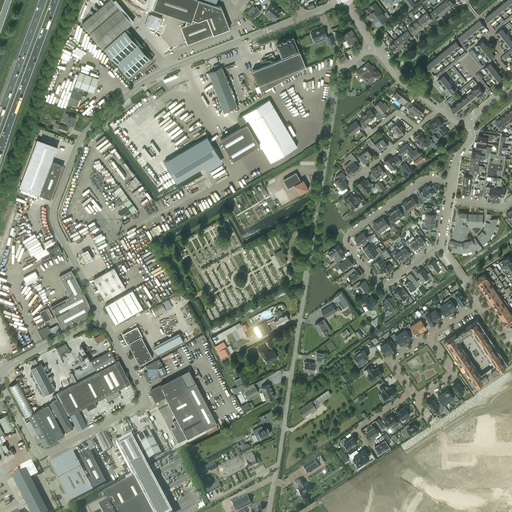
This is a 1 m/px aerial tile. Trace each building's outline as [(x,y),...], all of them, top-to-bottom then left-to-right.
[(142,50),(124,29),(132,23),(112,0),(108,0),(82,23),(103,48),(104,47),(129,76),(141,65),(143,68),(152,59),(143,49),(142,50)] [(156,0),(153,9),(187,20),(185,25),(180,27),(187,44),(229,28),(221,7),(215,5),(216,0),(156,0)] [(383,0),(382,2),(384,5),(388,4),(389,6),(388,10),(390,12),(393,12),(394,9),(392,6),(394,4),(398,3),(399,0),(383,0)] [(411,8),(415,5),(410,0),(404,0),(408,5),(411,8)] [(443,2),(444,1),(442,0),(441,0),(437,3),(444,12),(449,8),(443,2)] [(506,1),(501,6),(505,12),(510,7),(506,1)] [(434,9),(439,15),(444,12),(437,3),(433,7),(434,9)] [(281,13),(271,5),(266,11),(273,17),(271,19),(273,21),(275,19),(276,19),(281,13)] [(140,6),(135,13),(141,18),(146,11),(140,6)] [(256,6),(249,15),(253,19),(261,10),(256,6)] [(500,16),(505,12),(501,6),(495,10),(500,16)] [(369,7),(365,11),(367,14),(368,16),(368,15),(371,18),(372,17),(379,25),(387,18),(378,7),(373,11),(369,7)] [(421,16),(427,23),(431,19),(423,8),(420,10),(422,13),(423,12),(424,13),(421,16)] [(439,15),(434,9),(432,11),(430,9),(428,10),(435,19),(439,15)] [(495,20),(500,16),(495,10),(490,14),(495,20)] [(427,23),(421,16),(418,12),(415,14),(417,16),(418,16),(419,17),(416,19),(422,26),(427,23)] [(157,29),(161,18),(150,14),(146,25),(157,29)] [(490,24),(495,20),(490,14),(485,18),(490,24)] [(413,20),(411,22),(417,30),(422,26),(416,19),(413,16),(411,18),(413,20)] [(413,34),(417,30),(411,22),(409,19),(406,22),(408,24),(409,23),(410,25),(407,27),(413,34)] [(480,20),(474,25),(480,32),(486,28),(480,20)] [(474,25),(469,29),(475,36),(480,32),(474,25)] [(402,34),(408,41),(412,37),(403,26),(401,28),(403,30),(404,30),(405,31),(402,34)] [(311,33),(314,40),(326,35),(323,28),(311,33)] [(496,33),(500,38),(506,33),(502,28),(496,33)] [(469,41),(475,36),(469,29),(463,34),(469,41)] [(350,30),(343,34),(349,46),(354,43),(354,44),(355,43),(357,41),(353,34),(352,35),(350,30)] [(408,41),(402,34),(399,30),(396,32),(398,34),(399,34),(400,35),(397,37),(403,44),(408,41)] [(504,43),(510,39),(506,33),(500,38),(504,43)] [(403,44),(397,37),(394,34),(392,36),(393,38),(394,37),(396,39),(393,41),(398,48),(403,44)] [(458,38),(464,45),(469,41),(463,34),(458,38)] [(283,58),(300,51),(294,37),(277,43),(283,58)] [(393,41),(392,40),(390,37),(387,40),(389,42),(390,41),(391,43),(388,45),(394,52),(398,48),(393,41)] [(66,46),(64,48),(71,55),(72,54),(70,52),(77,45),(71,39),(65,45),(66,46)] [(451,45),(456,51),(461,47),(456,41),(451,45)] [(476,45),(481,51),(487,46),(482,41),(476,45)] [(451,55),(456,51),(451,45),(446,49),(451,55)] [(485,56),(491,51),(487,46),(481,51),(485,56)] [(446,49),(441,53),(446,59),(451,55),(446,49)] [(306,67),(300,51),(283,58),(253,70),(258,83),(259,86),(261,91),(262,91),(306,67)] [(489,61),(495,56),(491,51),(485,56),(489,61)] [(441,63),(446,59),(441,53),(436,57),(441,63)] [(342,64),(348,59),(345,55),(339,60),(342,64)] [(436,68),(441,63),(436,57),(431,62),(436,68)] [(367,62),(356,72),(360,77),(360,76),(368,85),(380,75),(376,70),(375,71),(367,62)] [(431,72),(436,68),(431,62),(426,66),(431,72)] [(484,68),(488,73),(494,68),(490,63),(484,68)] [(224,112),(237,105),(222,68),(209,73),(210,76),(224,112)] [(488,73),(492,78),(498,73),(494,68),(488,73)] [(95,83),(97,77),(80,71),(74,86),(68,103),(77,106),(83,89),(88,90),(92,92),(95,83)] [(502,78),(498,73),(492,78),(496,83),(502,78)] [(438,80),(442,85),(448,80),(444,75),(438,80)] [(446,90),(452,85),(448,80),(442,85),(446,90)] [(450,95),(456,90),(452,85),(446,90),(450,95)] [(473,90),(479,97),(484,92),(478,85),(473,90)] [(164,93),(160,86),(153,91),(158,97),(164,93)] [(393,96),(392,98),(394,100),(396,98),(403,104),(403,105),(406,107),(410,102),(407,100),(409,98),(398,90),(393,96)] [(473,101),(479,97),(473,90),(468,94),(473,101)] [(468,94),(462,99),(468,106),(473,101),(468,94)] [(242,125),(220,138),(232,159),(260,143),(271,162),(297,146),(269,99),(243,115),(242,116),(242,115),(238,117),(238,118),(239,118),(239,120),(238,120),(240,124),(241,123),(242,125)] [(462,110),(468,106),(462,99),(457,103),(462,110)] [(50,101),(41,126),(69,136),(71,130),(66,128),(73,109),(50,101)] [(314,110),(315,102),(307,101),(306,109),(314,110)] [(383,111),(388,107),(384,102),(383,104),(380,101),(374,106),(377,110),(378,109),(379,110),(377,112),(378,114),(381,118),(384,115),(381,112),(383,111)] [(410,102),(406,107),(418,117),(424,109),(414,102),(412,104),(410,102)] [(462,110),(457,103),(451,108),(457,115),(462,110)] [(359,121),(365,128),(368,126),(366,123),(375,116),(374,115),(369,109),(360,117),(362,119),(359,121)] [(505,114),(501,118),(510,129),(511,131),(511,129),(511,128),(511,127),(509,125),(511,123),(505,114)] [(131,127),(133,126),(124,116),(122,118),(131,127)] [(438,118),(429,126),(434,132),(438,129),(444,136),(449,132),(444,126),(438,118)] [(510,129),(501,118),(496,121),(497,122),(495,124),(501,131),(503,129),(506,127),(508,130),(510,129)] [(359,121),(357,123),(355,121),(346,128),(351,135),(361,127),(362,130),(365,128),(359,121)] [(399,136),(405,131),(398,122),(395,125),(393,123),(387,128),(389,130),(392,127),(399,136)] [(421,133),(414,138),(422,148),(427,143),(429,146),(433,142),(428,136),(425,139),(421,133)] [(478,136),(477,142),(486,143),(487,140),(493,141),(493,135),(488,134),(485,133),(485,137),(483,136),(478,136)] [(207,136),(164,161),(176,181),(219,156),(207,136)] [(384,137),(373,146),(378,152),(381,151),(380,150),(388,143),(384,137)] [(37,138),(19,187),(20,187),(39,195),(39,194),(52,161),(57,146),(37,138)] [(67,159),(72,143),(60,139),(55,154),(67,159)] [(477,142),(476,148),(481,149),(483,149),(482,152),(489,153),(491,153),(491,147),(486,146),(486,143),(477,142)] [(407,144),(399,150),(403,155),(407,152),(413,160),(420,154),(416,150),(413,152),(407,144)] [(368,158),(373,154),(369,149),(358,157),(364,165),(369,160),(368,158)] [(351,160),(344,166),(345,168),(350,174),(359,168),(357,166),(360,164),(353,155),(349,158),(351,160)] [(385,162),(390,168),(388,169),(391,172),(395,169),(394,167),(402,161),(397,155),(392,158),(391,157),(385,162)] [(39,194),(39,195),(51,199),(63,165),(52,161),(44,182),(39,194)] [(405,162),(400,166),(406,173),(411,169),(405,162)] [(373,173),(370,175),(376,182),(374,184),(375,185),(377,188),(378,189),(380,191),(385,187),(379,180),(378,180),(386,174),(384,172),(379,166),(372,172),(373,173)] [(299,193),(308,188),(303,179),(301,180),(298,175),(296,171),(283,179),(288,187),(294,184),(299,193)] [(337,179),(334,181),(340,189),(338,191),(339,193),(340,193),(341,193),(342,193),(347,189),(345,186),(347,185),(343,179),(346,177),(341,172),(335,176),(337,179)] [(464,175),(463,181),(475,183),(475,180),(476,177),(475,177),(475,175),(477,175),(477,174),(475,173),(475,174),(473,173),(467,173),(466,176),(464,175)] [(363,179),(357,184),(364,193),(370,188),(369,186),(371,184),(367,179),(365,182),(363,179)] [(423,188),(429,196),(434,192),(435,193),(438,191),(433,185),(431,187),(429,185),(428,185),(427,185),(423,188)] [(494,199),(496,188),(490,187),(486,186),(485,192),(489,193),(488,198),(494,199)] [(496,188),(494,199),(500,199),(501,195),(504,196),(506,187),(502,187),(502,189),(496,188)] [(424,200),(429,196),(423,188),(420,191),(420,192),(419,192),(420,194),(418,196),(422,202),(425,200),(424,200)] [(132,203),(129,198),(128,198),(122,189),(118,192),(128,206),(132,203)] [(350,194),(344,199),(352,209),(358,204),(358,203),(361,201),(356,194),(353,197),(350,194)] [(407,199),(411,204),(413,207),(416,205),(417,207),(422,204),(417,197),(414,199),(412,196),(411,197),(410,197),(407,199)] [(116,206),(119,203),(115,199),(108,205),(110,207),(113,204),(116,206)] [(413,207),(411,204),(407,199),(404,202),(403,203),(406,207),(403,209),(408,215),(408,216),(411,214),(408,210),(413,207)] [(133,204),(129,208),(133,214),(138,211),(133,204)] [(403,209),(402,207),(399,209),(398,206),(393,210),(399,218),(404,215),(405,217),(408,215),(403,209)] [(394,222),(399,218),(393,210),(388,213),(390,216),(387,218),(393,226),(394,227),(396,225),(394,222)] [(424,219),(435,221),(436,215),(433,215),(433,211),(428,211),(425,210),(424,210),(423,214),(425,214),(424,219)] [(466,222),(467,214),(467,213),(458,212),(455,221),(456,222),(464,223),(466,222)] [(486,222),(486,224),(496,226),(496,223),(497,219),(491,219),(491,214),(487,214),(486,218),(486,222)] [(393,226),(387,218),(385,220),(383,217),(378,220),(384,229),(389,226),(390,228),(393,226)] [(422,225),(421,228),(429,230),(429,226),(431,227),(434,227),(435,221),(424,219),(424,225),(422,225)] [(380,232),(384,229),(378,220),(373,224),(376,228),(374,230),(379,237),(382,235),(380,232)] [(24,231),(32,227),(30,222),(19,227),(25,240),(32,237),(30,231),(26,233),(25,231),(24,231)] [(467,227),(464,223),(456,222),(455,228),(466,231),(467,227)] [(485,226),(484,228),(493,233),(495,229),(496,226),(486,224),(485,226)] [(483,230),(481,233),(489,239),(492,235),(493,233),(484,228),(483,230)] [(414,238),(421,246),(425,243),(424,240),(426,239),(419,229),(416,232),(419,235),(414,238)] [(363,244),(364,243),(371,238),(372,238),(370,236),(370,235),(367,237),(363,232),(354,238),(358,244),(361,242),(363,244)] [(480,233),(477,236),(483,245),(488,240),(489,239),(481,233),(480,233)] [(366,253),(374,247),(371,243),(373,241),(371,238),(364,243),(366,246),(362,249),(366,253)] [(416,250),(421,246),(414,238),(410,241),(408,239),(406,241),(412,249),(414,248),(416,250)] [(469,241),(474,250),(475,250),(481,246),(475,238),(470,240),(469,241)] [(399,249),(405,258),(410,254),(407,249),(409,248),(405,242),(403,239),(400,241),(404,246),(399,249)] [(460,253),(460,242),(455,242),(451,240),(449,245),(454,246),(452,252),(460,253)] [(467,252),(474,250),(469,241),(465,242),(467,252)] [(54,247),(50,250),(54,257),(62,252),(58,245),(57,246),(57,245),(54,246),(54,247)] [(341,255),(344,253),(338,245),(328,252),(331,256),(332,256),(334,260),(337,263),(343,258),(341,255)] [(375,258),(382,253),(383,252),(378,246),(375,249),(374,247),(366,253),(369,258),(373,255),(375,258)] [(88,249),(80,253),(86,264),(94,260),(88,249)] [(401,261),(405,258),(399,249),(396,252),(395,250),(391,253),(396,260),(398,258),(401,261)] [(285,260),(282,253),(280,250),(277,252),(275,253),(274,254),(280,266),(287,262),(286,262),(285,260)] [(376,268),(385,262),(382,259),(383,258),(384,255),(383,255),(382,253),(375,258),(374,258),(376,261),(373,263),(376,268)] [(502,269),(511,261),(511,260),(509,256),(498,263),(502,269)] [(339,261),(333,266),(334,267),(337,270),(340,267),(343,271),(353,264),(348,258),(341,263),(339,261)] [(434,260),(428,265),(434,273),(440,269),(443,272),(446,270),(442,265),(440,267),(434,260)] [(511,261),(502,269),(506,274),(511,270),(511,261)] [(385,262),(376,268),(380,273),(383,270),(385,273),(392,267),(389,263),(387,265),(385,262)] [(114,267),(93,279),(105,300),(126,288),(114,267)] [(353,268),(346,273),(348,275),(348,276),(352,282),(361,275),(356,269),(355,270),(353,268)] [(423,268),(416,273),(420,278),(417,281),(420,285),(424,283),(422,281),(426,278),(428,280),(430,279),(433,277),(429,272),(427,274),(423,268)] [(40,278),(37,273),(33,275),(32,272),(34,271),(33,269),(23,274),(28,284),(40,278)] [(70,296),(50,307),(63,330),(83,319),(88,315),(90,310),(89,304),(71,270),(59,276),(70,296)] [(476,279),(479,284),(488,279),(484,274),(476,279)] [(416,287),(419,285),(414,278),(409,282),(409,281),(404,284),(410,291),(412,294),(416,291),(414,288),(415,287),(416,287)] [(488,279),(479,284),(482,289),(492,282),(488,278),(488,279)] [(359,281),(352,286),(354,289),(356,287),(361,293),(369,287),(365,281),(361,283),(359,281)] [(482,289),(485,293),(494,287),(494,288),(495,287),(493,284),(494,283),(493,281),(492,282),(482,289)] [(494,287),(485,293),(488,298),(497,292),(499,291),(498,289),(496,290),(494,288),(494,287)] [(400,288),(394,293),(400,301),(406,297),(408,299),(410,297),(405,291),(403,292),(402,291),(400,288)] [(115,323),(142,308),(132,290),(105,305),(115,323)] [(452,294),(455,299),(457,298),(461,304),(462,304),(466,302),(465,301),(466,301),(460,292),(457,294),(455,292),(452,294)] [(488,298),(491,302),(500,296),(497,292),(488,298)] [(341,294),(335,298),(342,309),(349,305),(341,294)] [(456,308),(452,302),(455,299),(452,294),(448,297),(443,300),(445,302),(451,311),(453,310),(456,308)] [(367,297),(363,302),(365,304),(365,305),(371,309),(377,301),(371,296),(369,298),(367,297)] [(501,296),(500,296),(491,302),(494,307),(504,300),(501,296)] [(385,301),(382,303),(385,307),(383,308),(386,313),(389,310),(390,311),(391,310),(390,310),(395,306),(394,305),(396,303),(393,297),(390,298),(388,297),(384,300),(385,301)] [(494,307),(497,311),(507,305),(508,304),(505,299),(504,300),(494,307)] [(150,308),(153,316),(172,308),(169,300),(150,308)] [(449,312),(451,311),(445,302),(440,305),(439,303),(436,305),(439,310),(442,308),(446,315),(449,313),(449,312)] [(332,304),(321,311),(325,318),(337,311),(336,310),(333,305),(332,304)] [(430,312),(436,321),(438,320),(441,318),(437,312),(439,310),(436,305),(434,306),(433,307),(435,309),(430,312)] [(507,305),(497,311),(500,316),(509,310),(510,310),(507,305)] [(47,309),(40,312),(45,322),(52,318),(47,309)] [(500,316),(503,320),(511,314),(511,311),(511,313),(509,310),(500,316)] [(434,322),(436,321),(430,312),(425,315),(424,313),(421,315),(424,320),(427,318),(431,325),(434,323),(434,322)] [(279,317),(276,319),(274,319),(278,325),(279,324),(289,319),(286,314),(279,317)] [(415,322),(421,331),(423,330),(426,328),(422,322),(424,320),(421,315),(418,317),(420,319),(415,322)] [(481,376),(458,341),(471,333),(494,367),(490,370),(493,374),(496,372),(509,364),(478,319),(466,327),(466,328),(464,329),(463,326),(456,331),(457,333),(456,335),(455,334),(444,342),(474,387),(486,379),(488,377),(485,373),(481,376)] [(321,320),(315,324),(322,336),(329,332),(325,326),(327,325),(326,323),(324,324),(321,320)] [(257,326),(254,328),(259,337),(261,335),(270,331),(265,322),(257,326)] [(419,332),(421,331),(415,322),(410,325),(409,323),(406,325),(410,330),(412,328),(416,335),(419,333),(419,332)] [(43,340),(52,335),(47,325),(38,331),(43,340)] [(400,332),(406,341),(408,340),(411,338),(407,332),(410,330),(406,325),(403,327),(405,329),(400,332)] [(128,343),(139,365),(153,358),(141,336),(142,336),(137,326),(122,334),(127,344),(128,343)] [(404,342),(406,341),(400,332),(395,335),(394,333),(391,335),(394,340),(397,338),(401,345),(405,343),(404,342)] [(104,333),(95,337),(97,342),(106,339),(104,333)] [(184,341),(180,334),(153,348),(157,355),(184,341)] [(392,342),(394,340),(391,335),(388,337),(390,339),(386,342),(392,351),(393,350),(397,348),(392,342)] [(389,352),(392,351),(386,342),(382,344),(381,342),(376,345),(380,350),(382,349),(386,355),(390,353),(389,352)] [(60,346),(56,348),(60,355),(69,351),(65,344),(62,345),(62,346),(61,347),(60,346)] [(264,345),(257,349),(263,359),(265,358),(267,363),(277,358),(273,350),(268,352),(264,345)] [(82,346),(80,348),(85,359),(87,363),(90,361),(87,355),(82,346)] [(227,346),(218,351),(221,358),(231,353),(227,346)] [(363,349),(361,351),(360,350),(355,353),(356,355),(354,356),(359,363),(361,361),(363,364),(368,361),(366,358),(368,356),(363,349)] [(98,357),(91,361),(92,364),(97,372),(116,361),(110,350),(98,357)] [(167,374),(159,359),(146,365),(147,368),(146,371),(143,372),(143,374),(144,375),(145,376),(146,378),(146,379),(147,381),(148,381),(159,376),(160,377),(167,374)] [(116,361),(97,372),(111,399),(120,395),(117,389),(130,383),(118,360),(116,361)] [(305,362),(304,371),(314,372),(314,369),(318,369),(318,364),(315,363),(305,362)] [(31,369),(40,386),(44,395),(55,390),(50,381),(41,363),(31,369)] [(88,366),(73,374),(78,382),(89,375),(97,372),(92,364),(88,366)] [(367,375),(368,374),(372,381),(382,374),(378,367),(374,370),(371,366),(364,370),(367,375)] [(166,397),(195,382),(189,369),(181,374),(180,373),(168,380),(150,389),(150,392),(155,403),(166,397)] [(111,399),(97,372),(89,375),(78,382),(76,382),(58,392),(64,403),(70,414),(78,410),(86,406),(88,410),(96,405),(95,401),(104,396),(107,401),(111,399)] [(25,417),(28,415),(35,412),(18,381),(9,386),(25,417)] [(217,422),(195,382),(166,397),(168,400),(167,401),(177,419),(173,421),(175,426),(171,428),(178,443),(217,422)] [(465,394),(468,392),(464,387),(462,388),(458,382),(457,383),(457,382),(453,385),(453,386),(459,395),(463,392),(465,394)] [(253,383),(244,388),(246,394),(248,398),(258,392),(255,387),(253,383)] [(270,384),(261,387),(266,400),(275,397),(270,384)] [(385,384),(379,387),(383,392),(381,393),(386,400),(396,394),(391,387),(388,389),(387,388),(388,387),(385,384)] [(455,401),(458,399),(454,393),(452,395),(447,388),(444,391),(445,391),(443,393),(449,401),(453,398),(455,401)] [(311,401),(299,409),(300,412),(300,413),(301,413),(304,417),(316,408),(319,405),(318,404),(331,394),(328,390),(311,401)] [(442,402),(439,403),(443,409),(445,407),(444,405),(449,401),(443,393),(441,394),(440,393),(437,395),(442,402)] [(52,410),(61,405),(60,404),(58,399),(49,405),(52,410)] [(437,405),(433,399),(432,400),(432,399),(428,402),(428,403),(429,404),(431,408),(435,413),(439,410),(440,410),(443,409),(439,403),(437,405)] [(245,412),(251,409),(248,403),(242,406),(245,412)] [(46,421),(55,416),(54,416),(52,410),(49,405),(40,409),(35,412),(28,415),(37,433),(49,427),(46,421)] [(73,428),(61,405),(52,410),(54,416),(57,414),(66,432),(73,428)] [(409,414),(404,406),(401,408),(396,411),(397,411),(396,412),(402,420),(410,415),(409,414)] [(78,410),(70,414),(78,430),(87,425),(78,410)] [(15,427),(8,413),(0,417),(0,423),(5,432),(15,427)] [(384,420),(387,425),(385,427),(389,433),(393,430),(390,426),(397,421),(392,415),(389,417),(389,416),(384,419),(385,420),(384,420)] [(56,439),(64,435),(55,416),(46,421),(49,427),(37,433),(42,442),(44,446),(55,440),(56,439)] [(403,427),(404,428),(402,429),(407,437),(414,432),(414,433),(417,431),(416,430),(419,428),(417,425),(416,426),(415,424),(412,426),(412,425),(410,427),(408,424),(403,427)] [(254,434),(251,436),(254,441),(257,439),(257,440),(261,438),(270,433),(267,427),(264,429),(264,428),(263,429),(262,426),(253,431),(254,434)] [(369,430),(366,431),(371,438),(374,436),(376,438),(381,435),(379,432),(378,433),(374,426),(373,427),(372,426),(368,429),(369,430)] [(472,433),(466,433),(466,434),(466,445),(472,445),(472,436),(475,436),(475,430),(472,430),(472,433)] [(149,431),(135,438),(147,461),(160,454),(149,431)] [(103,452),(111,448),(110,447),(103,434),(102,432),(95,436),(103,452)] [(105,433),(103,434),(110,447),(112,446),(105,433)] [(375,447),(374,447),(376,450),(377,449),(379,453),(389,446),(386,442),(390,439),(386,433),(379,438),(382,441),(375,446),(375,447)] [(456,438),(453,438),(453,444),(456,444),(460,444),(460,445),(466,445),(466,434),(460,434),(460,438),(456,438)] [(116,444),(130,470),(145,463),(131,436),(127,438),(116,444)] [(344,437),(339,441),(343,446),(345,445),(348,448),(357,443),(356,442),(357,441),(355,438),(354,438),(352,437),(347,441),(344,437)] [(356,450),(349,455),(352,459),(353,458),(358,465),(365,461),(364,460),(368,457),(367,455),(367,454),(364,449),(360,452),(361,453),(359,454),(356,450)] [(429,449),(423,451),(424,454),(426,453),(428,459),(439,456),(438,450),(430,452),(429,449)] [(87,482),(92,491),(105,484),(93,461),(94,460),(89,451),(79,456),(92,480),(87,482)] [(72,452),(49,464),(69,503),(92,491),(87,482),(72,452)] [(241,457),(240,457),(246,469),(256,464),(250,453),(241,457)] [(439,456),(428,459),(429,465),(441,463),(439,456)] [(246,469),(240,457),(237,457),(234,459),(240,471),(246,469)] [(485,457),(478,457),(478,469),(485,469),(485,471),(488,471),(488,465),(485,465),(485,457)] [(240,471),(234,459),(229,462),(235,474),(240,471)] [(493,468),(490,468),(490,474),(493,474),(493,472),(499,472),(499,460),(493,460),(493,468)] [(505,460),(499,460),(499,472),(505,472),(505,474),(508,474),(508,468),(505,468),(505,460)] [(22,472),(12,478),(29,511),(46,511),(30,479),(38,475),(31,462),(20,468),(22,472)] [(235,474),(229,462),(223,465),(229,477),(235,474)] [(311,462),(302,467),(304,470),(305,471),(306,473),(315,468),(314,466),(311,462)] [(170,511),(145,463),(130,470),(133,478),(102,494),(104,499),(87,508),(88,511),(170,511)] [(207,472),(216,468),(214,463),(205,467),(207,472)] [(229,477),(223,465),(218,467),(221,472),(222,472),(223,476),(222,476),(224,479),(229,477)] [(304,485),(300,478),(294,482),(297,487),(298,487),(299,489),(296,490),(297,492),(297,493),(298,495),(299,495),(300,497),(310,491),(306,484),(304,485)] [(220,487),(218,482),(205,489),(207,493),(220,487)] [(401,495),(398,500),(408,507),(411,501),(404,497),(406,495),(401,491),(399,494),(401,495)] [(237,498),(230,501),(233,507),(237,506),(239,509),(249,504),(245,495),(238,499),(237,498)] [(392,504),(391,507),(396,510),(398,508),(404,511),(408,507),(398,500),(394,506),(392,504)]
